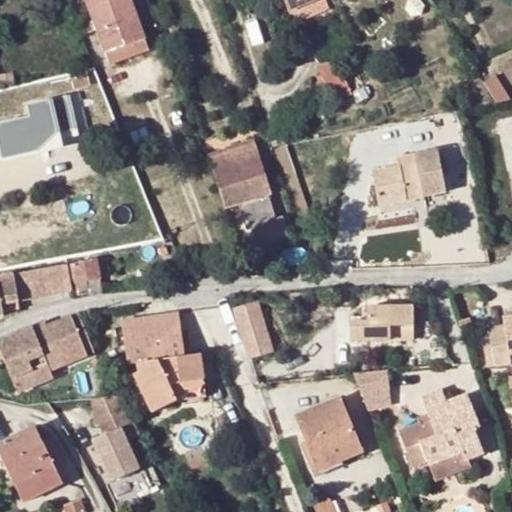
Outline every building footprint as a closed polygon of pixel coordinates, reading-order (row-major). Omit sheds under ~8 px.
[(84,0),(110,66),(150,51),(129,0),(84,0)] [(283,0),(289,12),(317,0),(283,0)] [(317,68),(320,75),(338,67),(335,60),(317,68)] [(348,62),(338,67),(320,75),(329,93),(346,85),(343,78),(353,73),(348,62)] [(86,70),(69,73),(74,89),(91,84),(86,70)] [(0,76),(0,81),(1,88),(14,86),(12,74),(0,76)] [(497,78),(484,84),(496,103),(511,100),(497,78)] [(2,159),(38,151),(35,139),(74,131),(68,104),(80,101),(79,93),(66,96),(27,105),(29,118),(0,124),(0,155),(1,156),(2,159)] [(77,142),(74,131),(35,139),(38,151),(77,142)] [(238,204),(266,195),(266,194),(269,193),(249,141),(205,158),(217,190),(224,208),(238,204)] [(372,172),(376,195),(401,193),(402,200),(407,200),(406,193),(422,190),(423,197),(444,193),(436,150),(414,154),(415,163),(372,172)] [(407,200),(423,197),(422,190),(406,193),(407,200)] [(401,193),(376,195),(378,205),(402,200),(401,193)] [(266,195),(238,204),(247,231),(251,229),(257,249),(289,239),(283,217),(274,219),(266,195)] [(166,246),(158,248),(159,255),(167,254),(166,246)] [(96,262),(73,266),(76,283),(99,279),(96,262)] [(67,267),(47,270),(51,293),(72,289),(67,267)] [(0,303),(16,301),(52,295),(51,293),(47,270),(0,277),(0,303)] [(102,291),(99,279),(76,283),(79,296),(102,291)] [(16,301),(0,303),(0,311),(17,309),(16,301)] [(258,303),(234,310),(249,361),(273,354),(258,303)] [(350,341),(390,341),(390,329),(412,328),(412,307),(366,307),(365,321),(350,321),(350,341)] [(95,349),(79,314),(71,317),(86,353),(95,349)] [(178,314),(124,321),(129,363),(137,363),(138,373),(134,375),(146,401),(174,398),(170,389),(183,383),(202,380),(200,355),(183,357),(178,314)] [(490,336),(480,338),(485,366),(510,363),(509,351),(511,350),(511,314),(502,316),(503,324),(489,327),(490,336)] [(48,370),(86,353),(71,317),(47,328),(44,322),(0,340),(0,350),(12,378),(44,363),(48,370)] [(412,341),(412,328),(390,329),(390,341),(412,341)] [(50,376),(48,370),(44,363),(12,378),(18,390),(50,376)] [(390,371),(355,374),(363,394),(392,390),(390,371)] [(170,389),(174,398),(179,397),(203,385),(202,380),(183,383),(170,389)] [(421,442),(431,464),(462,451),(466,461),(482,454),(472,428),(476,426),(464,395),(445,402),(440,390),(423,398),(431,418),(399,431),(406,448),(421,442)] [(175,400),(174,398),(146,401),(151,411),(175,400)] [(117,399),(97,401),(98,427),(113,426),(119,432),(97,442),(116,483),(143,471),(132,444),(144,439),(128,402),(126,399),(117,399)] [(295,417),(315,464),(337,455),(340,461),(360,453),(338,399),(295,417)] [(33,427),(0,443),(0,455),(15,485),(23,501),(62,483),(53,465),(40,441),(33,427)] [(49,437),(40,441),(53,465),(61,461),(49,437)] [(469,468),(466,461),(462,451),(431,464),(438,481),(469,468)] [(0,477),(6,489),(15,485),(0,455),(0,477)] [(318,471),(340,461),(337,455),(315,464),(318,471)] [(83,511),(79,501),(65,505),(67,511),(83,511)]
